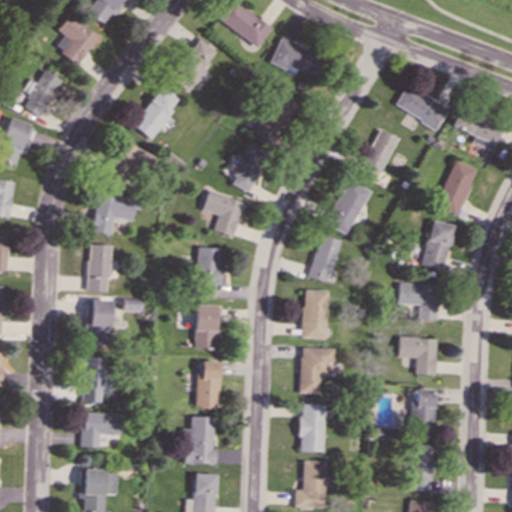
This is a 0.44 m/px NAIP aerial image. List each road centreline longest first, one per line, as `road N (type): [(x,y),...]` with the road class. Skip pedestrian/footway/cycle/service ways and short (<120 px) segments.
road 1 (residential): [(177,0),(94,106),(55,184),(35,511)]
road 2 (residential): [(252,511),(269,256),(298,184),(394,20)]
road 3 (residential): [(511,193),(479,293),(469,511)]
road 4 (residential): [(290,0),(511,91)]
road 5 (residential): [(511,64),(343,0)]
